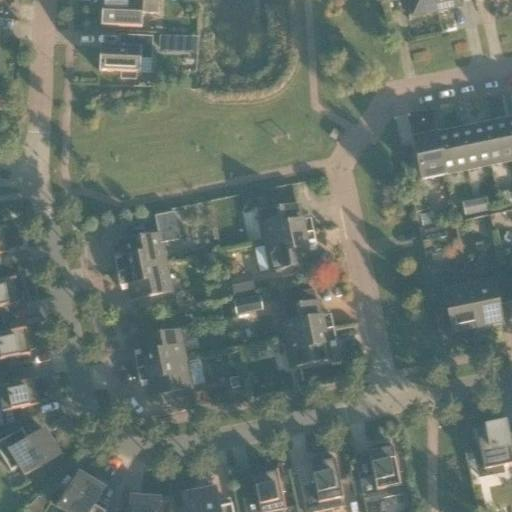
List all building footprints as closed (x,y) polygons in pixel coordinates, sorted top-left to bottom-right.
[(158,0),(127,0),(127,3),(102,2),(100,27),(141,28),(142,14),(158,15),(158,0)] [(433,0),(408,0),(412,17),(436,12),(433,0)] [(433,0),(436,12),(460,7),(458,0),(433,0)] [(152,38),(126,36),(125,48),(100,47),(98,72),(121,73),(121,79),(134,80),(135,74),(139,74),(140,60),(151,60),(152,38)] [(195,55),(195,39),(159,37),(159,53),(195,55)] [(511,161),(511,153),(505,120),(482,125),(491,166),(511,161)] [(468,171),(491,166),(482,125),(459,129),(468,171)] [(468,171),(459,129),(436,134),(444,176),(468,171)] [(421,181),(444,176),(436,134),(413,139),(421,181)] [(427,210),(421,184),(410,186),(415,212),(427,210)] [(258,208),(255,192),(239,196),(243,212),(258,208)] [(474,201),(476,214),(488,212),(485,199),(474,201)] [(476,214),(474,201),(462,204),(464,217),(476,214)] [(259,214),(265,243),(313,233),(311,219),(301,221),(298,206),(259,214)] [(113,261),(116,274),(165,264),(161,245),(180,240),(173,212),(153,217),(158,235),(120,243),(123,259),(113,261)] [(434,226),(432,214),(420,216),(422,228),(434,226)] [(446,237),(444,226),(419,231),(422,243),(446,237)] [(0,229),(0,255),(7,254),(9,254),(8,250),(14,248),(8,231),(4,232),(4,230),(5,230),(5,228),(0,229)] [(313,233),(265,243),(271,272),(310,264),(307,248),(316,246),(313,233)] [(220,264),(218,254),(202,257),(205,267),(220,264)] [(171,293),(165,264),(116,274),(119,288),(128,286),(131,301),(171,293)] [(511,264),(500,267),(506,297),(511,295),(511,264)] [(506,297),(500,267),(478,272),(481,285),(468,288),(476,328),(500,323),(495,299),(506,297)] [(253,291),(250,275),(229,279),(233,295),(253,291)] [(452,333),(476,328),(468,288),(455,291),(452,277),(441,279),(447,309),(443,310),(447,329),(451,328),(452,333)] [(15,280),(15,279),(0,282),(0,322),(2,322),(0,315),(0,308),(18,304),(18,305),(19,305),(18,301),(24,299),(18,281),(14,282),(14,281),(15,280)] [(258,298),(234,303),(237,316),(261,311),(258,298)] [(285,339),(333,329),(331,316),(321,318),(318,302),(279,311),(285,339)] [(336,343),(333,329),(285,339),(291,368),(330,360),(327,345),(336,343)] [(26,331),(25,330),(0,334),(0,375),(12,373),(9,359),(28,355),(29,355),(29,352),(35,350),(29,332),(25,333),(24,331),(26,331)] [(133,357),(136,370),(184,360),(178,331),(139,340),(142,355),(133,357)] [(190,389),(184,360),(136,370),(138,384),(148,382),(151,397),(190,389)] [(231,390),(240,388),(238,378),(229,380),(231,390)] [(36,381),(36,380),(0,387),(0,428),(22,424),(19,409),(38,406),(40,406),(39,402),(45,400),(39,382),(35,384),(35,382),(36,381)] [(511,434),(506,436),(504,425),(475,432),(479,451),(472,453),(472,454),(474,454),(479,478),(503,473),(503,474),(504,474),(503,467),(511,465),(511,434)] [(28,441),(21,429),(0,441),(0,455),(10,472),(18,467),(24,477),(59,456),(44,431),(28,441)] [(372,474),(358,477),(364,511),(378,511),(380,499),(402,494),(400,486),(397,474),(401,472),(400,454),(394,456),(392,449),(389,450),(388,446),(370,446),(372,453),(367,454),(372,474)] [(321,511),(345,507),(343,499),(334,459),(333,460),(333,461),(332,461),(331,457),(312,459),(313,465),(309,466),(310,467),(314,486),(300,489),(304,511),(321,511)] [(256,498),(242,501),(244,511),(285,511),(285,510),(277,471),(275,472),(276,473),(274,473),(273,469),(255,471),(255,477),(252,478),(252,479),(256,498)] [(103,490),(78,475),(57,509),(61,511),(103,511),(94,506),(103,490)] [(218,508),(214,490),(186,496),(188,511),(232,511),(231,505),(218,508)] [(39,511),(46,502),(39,497),(26,510),(28,511),(39,511)] [(157,511),(159,501),(129,499),(128,511),(157,511)]
